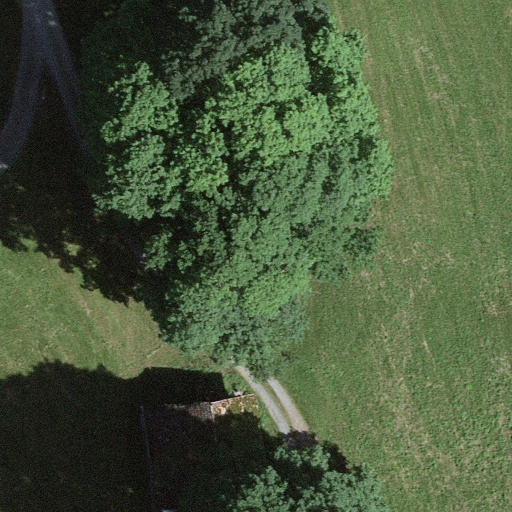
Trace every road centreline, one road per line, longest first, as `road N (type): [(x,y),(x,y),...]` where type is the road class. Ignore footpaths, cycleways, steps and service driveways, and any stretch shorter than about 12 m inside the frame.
road 1 (track): [(327,511),(311,437),(87,134),(41,0)]
road 2 (track): [(37,0),(17,140),(0,154)]
